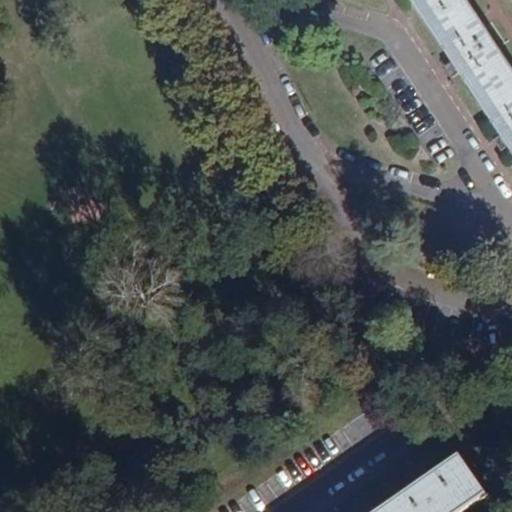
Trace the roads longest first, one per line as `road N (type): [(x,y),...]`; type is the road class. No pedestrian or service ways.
road 1 (residential): [(505,203),(386,28),(289,0)]
road 2 (residential): [(313,156),(352,235),(397,269),(447,295),(495,299),(511,291)]
road 3 (residential): [(505,203),(313,156)]
road 4 (residential): [(237,0),(313,156)]
road 5 (residential): [(283,511),(394,438)]
